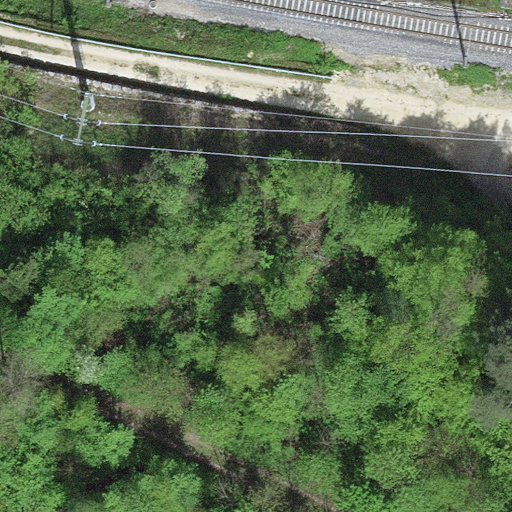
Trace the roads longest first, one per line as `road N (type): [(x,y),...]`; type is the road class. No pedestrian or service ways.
road 1 (track): [(511,133),(82,62),(0,41)]
road 2 (track): [(0,368),(294,511)]
